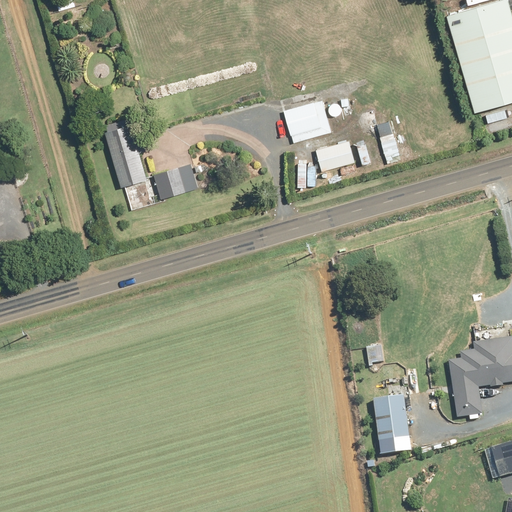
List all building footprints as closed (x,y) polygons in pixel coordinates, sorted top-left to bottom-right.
[(496,0),(441,15),(468,113),(511,100),(511,24),(505,0),(496,0)] [(109,75),(107,65),(94,67),(95,77),(109,75)] [(322,99),(282,110),(291,143),(331,132),(322,99)] [(101,130),(120,188),(147,180),(128,121),(101,130)] [(413,156),(406,129),(395,132),(392,122),(377,126),(387,164),(413,156)] [(348,139),(314,149),(320,171),(354,161),(348,139)] [(187,163),(151,174),(159,198),(195,187),(187,163)] [(448,360),(457,419),(482,415),(477,386),(488,384),(489,389),(503,387),(502,383),(511,381),(511,336),(472,342),(474,350),(459,352),(460,359),(448,360)] [(385,362),(384,350),(367,352),(368,364),(385,362)] [(370,397),(375,441),(408,437),(403,393),(370,397)] [(511,439),(487,447),(495,476),(511,470),(511,439)]
